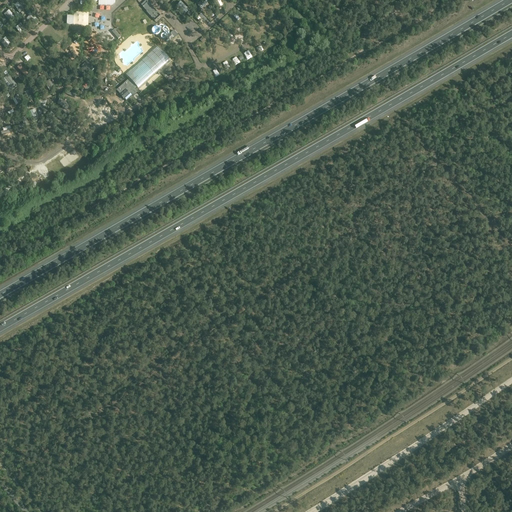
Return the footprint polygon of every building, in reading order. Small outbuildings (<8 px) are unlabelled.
[(21,0),(18,3),(21,6),(17,10),(20,13),(27,7),(21,0)] [(141,5),(143,6),(142,7),(146,11),(155,21),(161,16),(152,6),(151,6),(148,2),(147,2),(146,0),(141,5)] [(28,14),(29,16),(34,21),(35,22),(38,20),(30,12),(28,14)] [(124,13),(119,17),(126,25),(130,21),(124,13)] [(114,30),(112,32),(118,39),(121,37),(114,30)] [(86,52),(96,43),(90,37),(81,46),(86,52)] [(129,79),(116,90),(118,92),(120,95),(121,94),(124,99),(126,101),(133,95),(133,96),(136,94),(135,93),(137,92),(135,89),(137,87),(139,90),(144,85),(149,80),(154,75),(160,71),(165,66),(171,62),(157,46),(151,51),(146,56),(141,61),(136,65),(131,70),(125,74),(129,79)] [(93,69),(89,65),(86,62),(84,64),(86,67),(89,69),(90,71),(91,71),(93,69)] [(29,73),(21,65),(17,68),(25,77),(29,73)] [(68,79),(71,78),(68,69),(62,71),(63,73),(65,72),(68,79)] [(17,86),(8,74),(4,77),(9,83),(8,84),(10,86),(6,89),(9,93),(17,86)] [(49,84),(52,89),(54,88),(50,80),(46,82),(48,85),(49,84)] [(29,92),(27,93),(29,96),(31,95),(33,99),(36,97),(30,89),(28,91),(29,92)] [(45,106),(46,104),(42,102),(43,100),(40,98),(39,100),(37,99),(36,102),(45,106)] [(51,112),(45,121),(48,123),(48,122),(50,123),(53,120),(51,118),(54,114),(51,112)] [(23,125),(15,127),(16,132),(28,128),(25,117),(22,118),(23,123),(23,125)]
